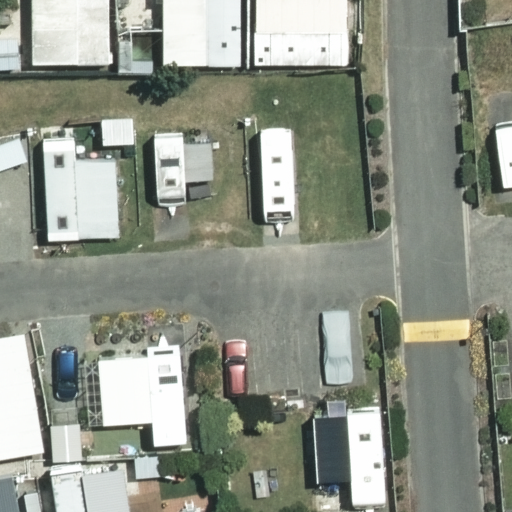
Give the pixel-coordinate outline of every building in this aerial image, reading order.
[(25,0),(27,57),(104,56),(102,0),(25,0)] [(236,54),(235,0),(159,0),(160,55),(236,54)] [(249,0),(249,54),(342,54),(341,0),(249,0)] [(507,0),(480,0),(482,13),(508,11),(507,0)] [(14,32),(0,32),(0,62),(16,62),(14,32)] [(98,114),(99,137),(130,136),(129,112),(98,114)] [(178,128),(151,129),(153,203),(186,203),(185,194),(209,193),(208,136),(179,137),(178,128)] [(0,161),(23,152),(15,132),(0,137),(0,161)] [(70,134),(40,135),(43,233),(114,231),(112,154),(71,155),(70,134)] [(0,447),(39,441),(19,324),(0,326),(0,447)] [(88,330),(88,347),(114,345),(114,329),(88,330)] [(148,437),(180,434),(173,341),(142,344),(142,350),(115,352),(120,413),(146,411),(148,437)] [(343,442),(347,497),(380,494),(374,403),(314,407),(317,443),(343,442)] [(76,417),(46,418),(47,453),(77,451),(76,417)] [(129,450),(131,471),(157,469),(156,449),(129,450)] [(46,467),(52,511),(125,511),(116,456),(46,467)] [(0,511),(14,511),(4,465),(0,465),(0,511)] [(19,488),(22,508),(37,505),(34,485),(19,488)]
